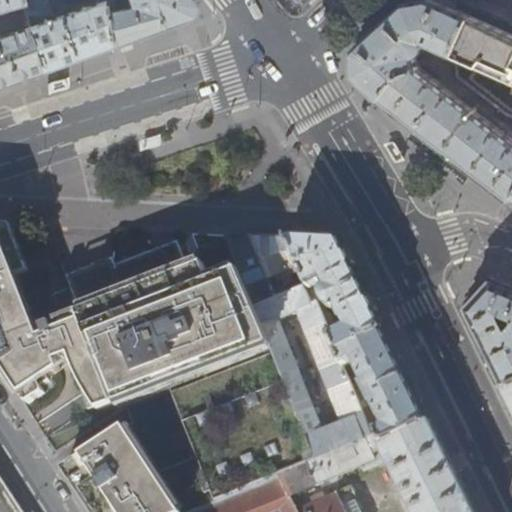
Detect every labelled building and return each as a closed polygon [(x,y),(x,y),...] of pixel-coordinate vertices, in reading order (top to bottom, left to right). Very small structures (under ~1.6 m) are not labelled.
[(22,0),(0,0),(0,10),(24,4),(22,0)] [(22,0),(24,4),(26,12),(42,71),(69,62),(110,47),(103,0),(100,0),(52,17),(46,0),(22,0)] [(127,0),(129,7),(117,10),(114,0),(103,0),(110,47),(141,35),(191,17),(194,6),(189,0),(127,0)] [(511,138),(477,112),(481,106),(455,85),(450,91),(421,69),(417,56),(420,55),(423,51),(425,48),(425,44),(428,44),(456,55),(472,17),(451,8),(434,0),(423,0),(407,3),(383,25),(356,51),(356,76),(362,82),(380,99),(408,120),(477,173),(511,200),(511,199),(511,138)] [(21,28),(0,36),(0,87),(9,84),(42,71),(26,12),(17,15),(21,28)] [(511,34),(486,23),(476,46),(511,62),(511,34)] [(493,105),(511,113),(511,87),(443,58),(444,68),(493,105)] [(70,77),(49,84),(48,95),(70,89),(70,77)] [(161,134),(139,141),(139,152),(161,145),(161,134)] [(394,141),(384,145),(396,162),(405,160),(394,141)] [(65,357),(71,355),(73,360),(76,368),(79,376),(83,385),(86,391),(90,398),(95,406),(99,410),(102,414),(117,408),(117,407),(72,289),(55,295),(65,320),(60,321),(63,331),(56,333),(53,324),(45,326),(49,336),(41,338),(17,275),(29,272),(12,225),(0,224),(0,315),(14,354),(16,353),(30,392),(33,399),(43,393),(38,378),(47,375),(48,377),(59,370),(58,365),(67,362),(65,357)] [(302,279),(306,287),(278,298),(273,286),(253,294),(320,461),(374,438),(359,403),(350,381),(351,381),(345,367),(339,353),(332,335),(328,326),(317,301),(311,289),(290,238),(269,237),(230,235),(243,271),(250,287),(282,274),(285,279),(288,278),(290,282),(302,279)] [(290,238),(311,289),(325,283),(330,292),(326,297),(317,301),(328,326),(334,323),(331,316),(328,316),(325,309),(329,308),(330,310),(333,311),(336,311),(338,309),(347,328),(332,335),(339,353),(386,330),(367,290),(343,241),(320,240),(290,238)] [(320,461),(253,294),(250,287),(243,271),(212,283),(205,265),(191,271),(180,241),(119,267),(116,260),(93,268),(68,278),(72,289),(117,407),(171,386),(200,459),(198,459),(209,482),(203,485),(207,496),(213,494),(217,504),(280,477),(320,461)] [(511,284),(494,277),(467,306),(483,339),(504,383),(511,378),(511,284)] [(0,315),(0,363),(14,354),(0,315)] [(386,330),(339,353),(345,367),(354,363),(360,374),(356,375),(358,379),(361,378),(365,385),(364,386),(370,399),(359,403),(374,438),(375,437),(379,446),(432,422),(410,379),(386,330)] [(375,437),(374,438),(320,461),(280,477),(290,497),(363,467),(366,471),(380,465),(383,467),(390,464),(413,511),(475,511),(469,500),(448,455),(432,422),(379,446),(375,437)] [(181,511),(127,428),(66,468),(94,511),(181,511)] [(297,511),(296,510),(290,497),(280,477),(217,504),(197,511),(297,511)] [(365,511),(353,487),(296,510),(297,511),(365,511)]
